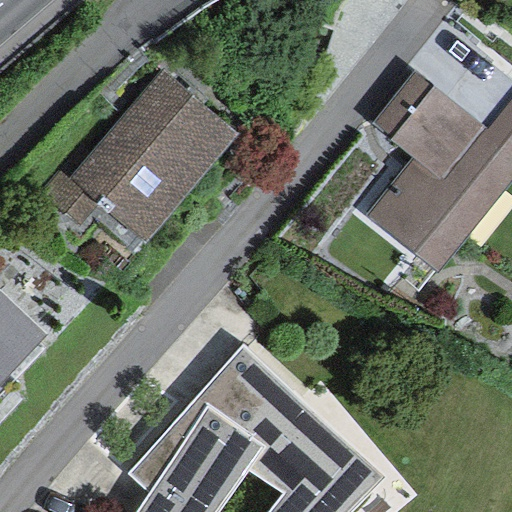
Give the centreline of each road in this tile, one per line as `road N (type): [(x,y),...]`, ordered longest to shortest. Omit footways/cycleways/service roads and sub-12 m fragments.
road 1 (residential): [(0,511),(312,157),(428,0)]
road 2 (residential): [(158,0),(0,151)]
